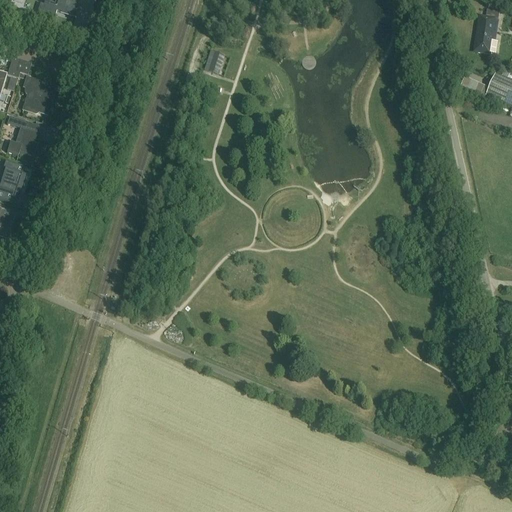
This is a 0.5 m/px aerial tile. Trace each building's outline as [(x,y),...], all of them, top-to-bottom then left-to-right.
[(46,0),(45,4),(45,3),(44,6),(48,7),(45,16),(53,19),(55,13),(56,13),(56,12),(63,14),(67,1),(64,0),(46,0)] [(500,13),(487,11),(486,19),(479,18),(475,46),(491,48),(495,21),(499,21),(500,13)] [(211,52),(205,71),(209,73),(219,76),(225,57),(211,52)] [(31,65),(13,59),(7,76),(14,78),(14,77),(25,81),(27,76),(28,76),(31,65)] [(511,82),(496,76),(486,98),(511,109),(511,82)] [(56,89),(27,79),(23,89),(26,90),(25,91),(25,93),(26,96),(28,96),(23,112),(35,116),(36,116),(37,115),(38,114),(47,116),(50,104),(51,105),(56,89)] [(19,154),(34,159),(39,141),(37,140),(40,128),(9,118),(6,126),(20,130),(15,145),(10,143),(7,154),(18,158),(19,154)] [(0,189),(0,201),(12,206),(15,195),(21,197),(26,182),(28,177),(22,175),(24,168),(5,163),(3,169),(7,172),(1,189),(0,189)] [(7,213),(0,210),(0,237),(7,240),(14,218),(6,215),(7,213)]
